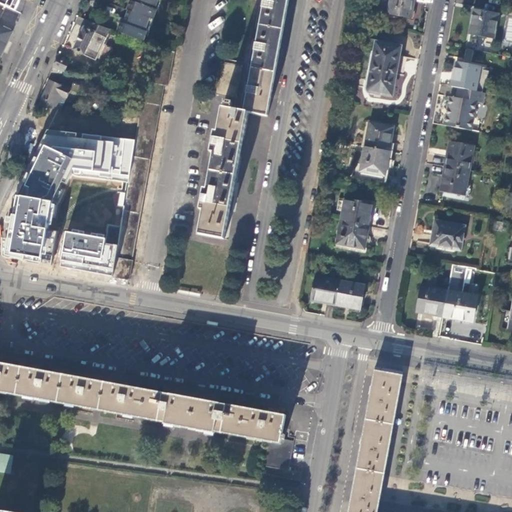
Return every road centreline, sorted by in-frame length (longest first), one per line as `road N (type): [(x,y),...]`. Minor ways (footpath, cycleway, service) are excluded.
road 1 (tertiary): [(0,273),(346,334)]
road 2 (residential): [(444,0),(381,341)]
road 3 (residential): [(310,511),(346,334)]
road 4 (tertiary): [(381,341),(511,364)]
